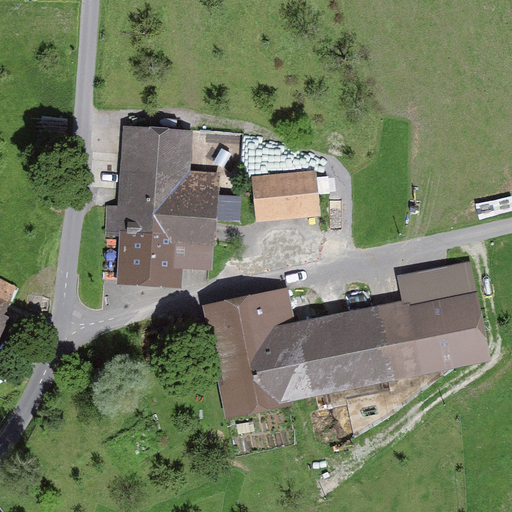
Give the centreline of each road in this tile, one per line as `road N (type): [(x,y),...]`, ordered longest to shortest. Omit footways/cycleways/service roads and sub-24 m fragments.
road 1 (unclassified): [(511,229),(64,333)]
road 2 (unclassified): [(64,333),(88,0)]
road 3 (unclassified): [(64,333),(0,452)]
